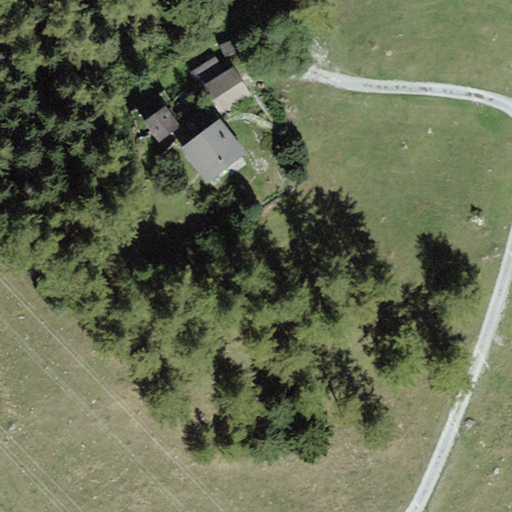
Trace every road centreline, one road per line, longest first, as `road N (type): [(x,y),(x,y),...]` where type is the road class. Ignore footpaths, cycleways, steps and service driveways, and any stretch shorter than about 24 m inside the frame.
road 1 (track): [(414,511),(511,255)]
road 2 (track): [(511,114),(425,90),(355,91),(280,68),(246,75)]
